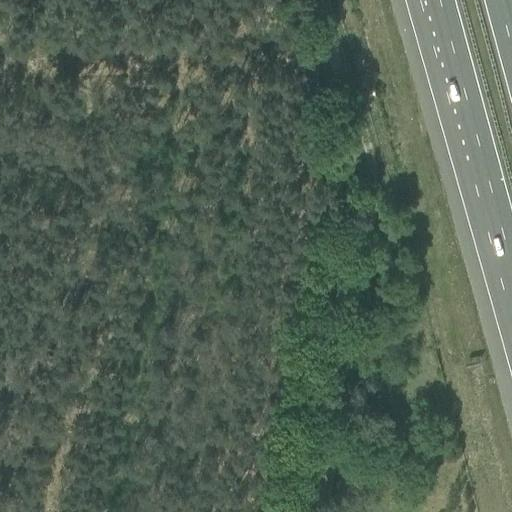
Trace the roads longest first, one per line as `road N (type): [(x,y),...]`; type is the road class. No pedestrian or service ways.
road 1 (track): [(324,0),(372,166),(322,511)]
road 2 (motorway): [(433,0),(511,295)]
